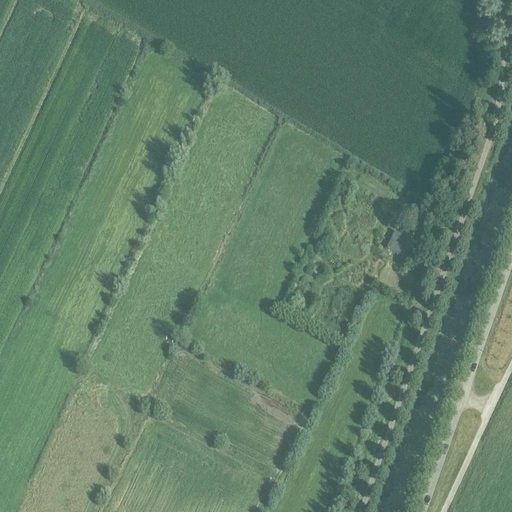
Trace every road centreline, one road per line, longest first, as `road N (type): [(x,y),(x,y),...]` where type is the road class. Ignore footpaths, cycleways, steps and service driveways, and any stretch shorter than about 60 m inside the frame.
road 1 (unclassified): [(498,0),(502,75),(489,141),(361,511)]
road 2 (tertiary): [(511,243),(421,511)]
road 3 (unclassified): [(511,369),(444,511)]
